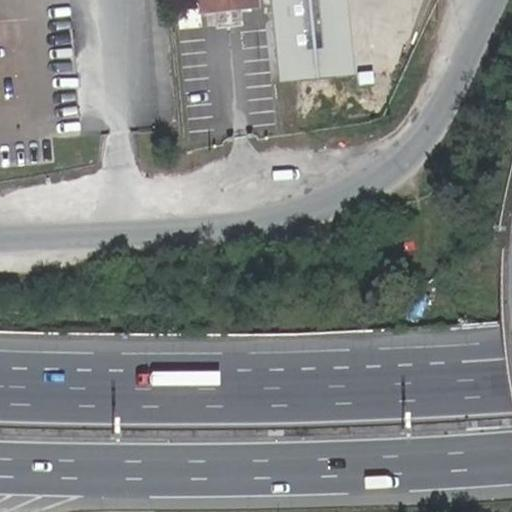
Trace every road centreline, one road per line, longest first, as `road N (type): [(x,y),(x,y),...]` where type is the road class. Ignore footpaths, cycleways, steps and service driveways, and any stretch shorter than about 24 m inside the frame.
road 1 (residential): [(0,241),(210,230),(343,202),(384,181),(418,148),(454,94),(493,0)]
road 2 (motorway): [(0,465),(268,466),(511,452)]
road 3 (motorway): [(385,394),(0,392)]
road 4 (unknown): [(0,156),(48,146),(66,125),(69,0)]
road 5 (motorway): [(511,360),(385,394)]
road 6 (motorway): [(511,384),(385,394)]
